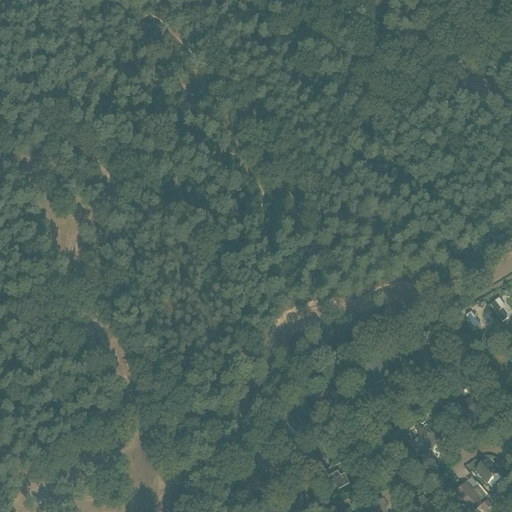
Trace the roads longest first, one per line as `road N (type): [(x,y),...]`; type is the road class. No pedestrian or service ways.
road 1 (track): [(0,157),(64,246),(130,401),(141,447),(129,511)]
road 2 (track): [(511,266),(233,403)]
road 3 (track): [(233,403),(4,511)]
road 4 (track): [(390,0),(511,114)]
road 5 (track): [(153,511),(166,490),(219,457),(238,420),(233,403)]
road 6 (unknown): [(300,511),(419,487),(439,490)]
road 7 (track): [(459,511),(427,482),(385,411)]
